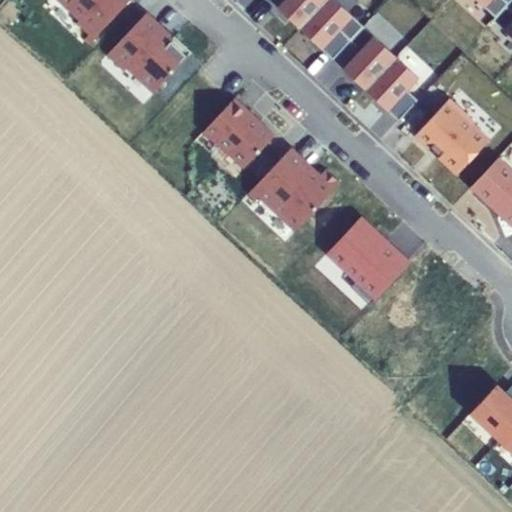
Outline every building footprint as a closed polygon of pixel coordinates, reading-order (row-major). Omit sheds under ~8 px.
[(61,0),(81,18),(77,23),(89,34),(84,40),(90,45),(130,0),(129,0),(61,0)] [(326,0),(271,0),(300,27),(326,0)] [(366,27),(337,0),(326,0),(300,27),(333,58),(366,27)] [(511,0),(475,0),(511,37),(511,0)] [(145,14),(107,54),(124,70),(129,65),(156,90),(192,52),(175,36),(172,39),(145,14)] [(398,57),(366,27),(333,58),(367,91),(398,57)] [(419,76),(398,57),(367,91),(398,120),(418,100),(408,90),(419,76)] [(274,136),(234,99),(203,132),(219,145),(221,141),(248,165),(274,136)] [(473,120),(449,100),(417,133),(460,173),(491,139),(473,120)] [(290,149),(248,193),(255,199),(260,194),(297,228),(340,183),(325,169),(319,176),(290,149)] [(511,170),(498,157),(471,187),(511,223),(511,170)] [(410,263),(360,220),(329,253),(360,282),(353,287),(371,304),(410,263)] [(496,384),(472,410),(501,437),(511,425),(511,398),(511,397),(511,385),(505,393),(496,384)] [(511,425),(501,437),(511,447),(511,425)]
